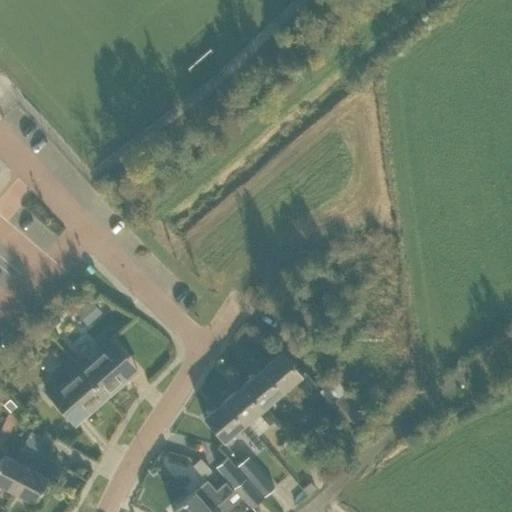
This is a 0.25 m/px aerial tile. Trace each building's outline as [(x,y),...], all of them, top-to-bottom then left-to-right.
[(42,159),(65,140),(27,95),(5,114),(18,130),(25,124),(33,132),(25,139),(42,159)] [(481,181),(487,216),(508,213),(504,184),(505,184),(504,178),(481,181)] [(465,219),(487,216),(481,181),(460,184),(465,219)] [(438,187),(443,222),(465,219),(460,184),(438,187)] [(443,222),(438,187),(416,191),(421,226),(443,222)] [(89,322),(101,312),(91,301),(79,311),(89,322)] [(106,397),(136,371),(106,337),(96,346),(99,349),(80,366),(106,397)] [(280,351),(261,368),(281,392),(284,389),(296,379),(307,392),(314,386),(302,372),(300,374),(280,351)] [(58,386),(54,382),(44,391),(74,425),(106,397),(80,366),(72,358),(66,364),(73,372),(58,386)] [(284,389),(281,392),(261,368),(242,384),(261,408),(264,406),(277,396),(287,408),(294,402),(284,389)] [(264,406),(261,408),(242,384),(223,401),(242,425),(245,422),(257,412),(268,424),(275,418),(264,406)] [(10,398),(3,404),(10,411),(16,405),(10,398)] [(329,405),(344,424),(354,416),(338,398),(329,405)] [(242,425),(223,401),(203,417),(223,441),(238,428),(256,450),(264,444),(245,422),(242,425)] [(0,449),(16,417),(7,413),(7,415),(0,428),(0,449)] [(34,502),(47,477),(36,472),(54,436),(44,430),(40,437),(30,456),(25,466),(12,491),(34,502)] [(20,451),(30,456),(40,437),(30,432),(20,451)] [(340,454),(349,445),(343,438),(334,446),(340,454)] [(0,458),(0,484),(12,491),(25,466),(2,454),(0,458)] [(215,468),(233,489),(244,479),(226,458),(215,468)] [(247,479),(263,497),(274,488),(258,470),(247,479)] [(171,509),(173,511),(206,511),(232,490),(225,482),(216,490),(207,479),(171,509)] [(234,490),(250,508),(261,499),(245,481),(234,490)] [(307,495),(315,488),(309,481),(302,488),(307,495)] [(225,511),(240,500),(232,490),(206,511),(225,511)]
